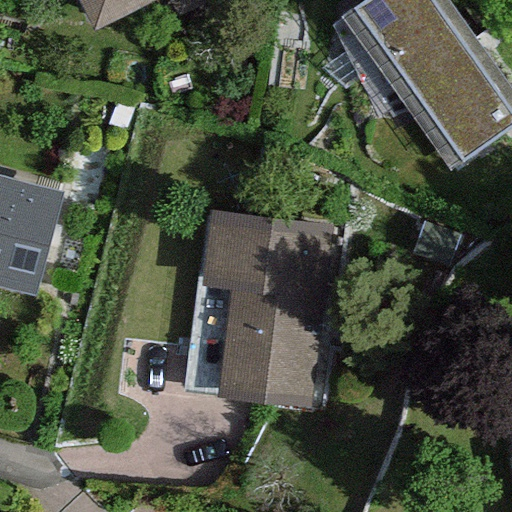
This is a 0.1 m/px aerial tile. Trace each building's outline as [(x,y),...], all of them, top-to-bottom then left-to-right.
[(72,0),(90,34),(156,0),(164,0),(171,13),(197,0),(72,0)] [(356,0),(346,7),(457,160),(511,120),(511,105),(435,0),(356,0)] [(0,287),(22,293),(47,192),(0,180),(0,287)] [(318,286),(306,285),(309,234),(199,219),(194,270),(224,274),(210,388),(304,400),(318,286)] [(511,511),(511,464),(502,467),(511,511)]
